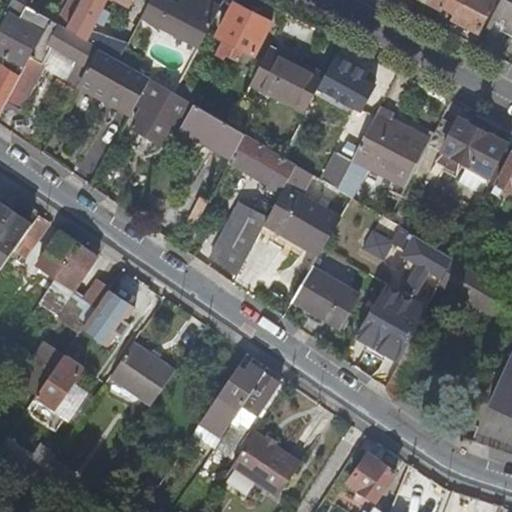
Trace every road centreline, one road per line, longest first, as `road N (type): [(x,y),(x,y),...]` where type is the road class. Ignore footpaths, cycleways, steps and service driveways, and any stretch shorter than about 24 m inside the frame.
road 1 (residential): [(0,155),(194,282),(414,442),(511,490)]
road 2 (residential): [(511,98),(327,0)]
